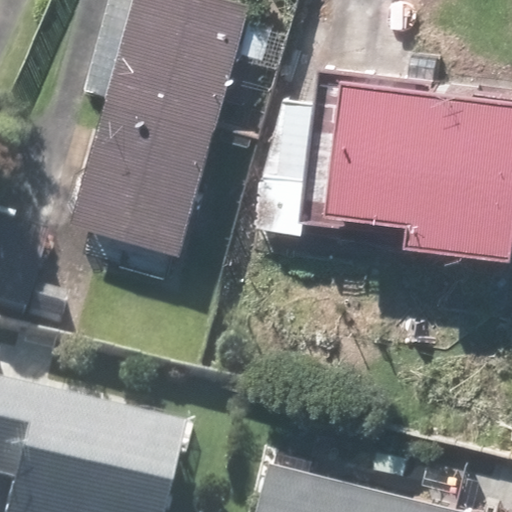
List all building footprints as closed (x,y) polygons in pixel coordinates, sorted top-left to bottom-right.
[(82,213),(198,242),(258,0),(116,0),(96,81),(114,86),(82,213)] [(289,87),(274,220),(338,227),(339,214),(511,233),(511,72),(332,52),(327,92),(289,87)] [(53,230),(0,214),(0,307),(27,315),(53,230)] [(171,511),(193,425),(0,378),(0,480),(18,485),(11,511),(171,511)] [(511,511),(511,502),(279,447),(263,511),(511,511)]
